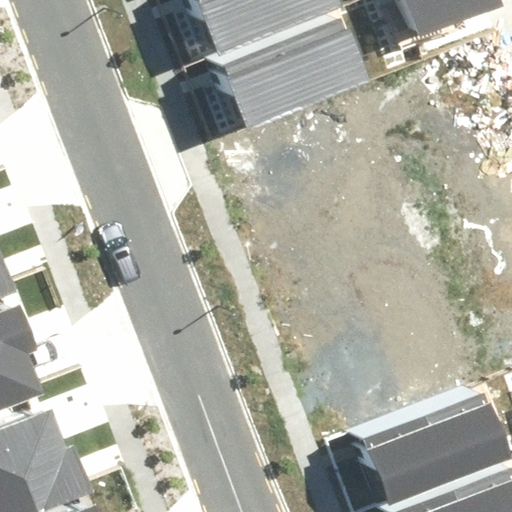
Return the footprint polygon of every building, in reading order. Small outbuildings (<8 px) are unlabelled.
[(195,0),(213,47),(338,1),(338,0),(195,0)] [(382,0),(398,41),(478,10),(474,0),(382,0)] [(223,65),(244,119),(369,73),(348,18),(223,65)] [(0,293),(18,287),(2,246),(0,246),(0,293)] [(0,409),(45,391),(28,349),(39,344),(23,303),(0,312),(0,409)] [(365,448),(385,503),(511,457),(490,402),(365,448)] [(0,428),(0,511),(32,511),(92,488),(76,448),(65,452),(47,410),(0,428)] [(511,511),(511,481),(428,511),(511,511)] [(97,511),(94,503),(71,511),(97,511)]
